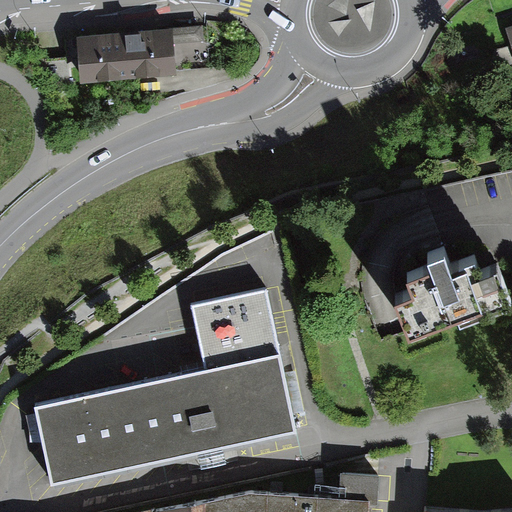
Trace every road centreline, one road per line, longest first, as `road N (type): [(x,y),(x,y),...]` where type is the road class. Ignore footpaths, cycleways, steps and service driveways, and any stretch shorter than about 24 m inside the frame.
road 1 (secondary): [(0,245),(89,174),(154,142),(269,113),(318,66)]
road 2 (primary): [(166,511),(8,301)]
road 3 (secondary): [(318,66),(353,78),(388,68),(412,40),(414,0)]
